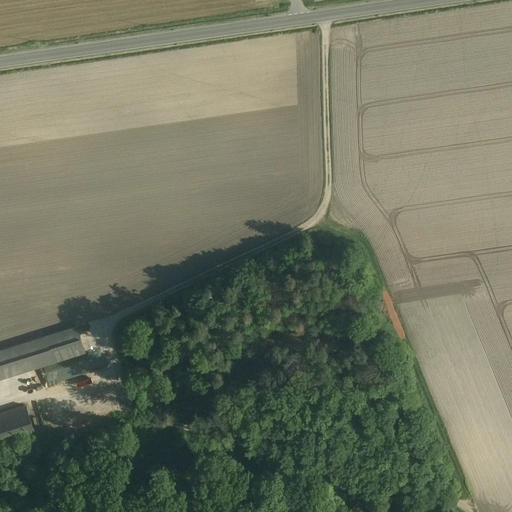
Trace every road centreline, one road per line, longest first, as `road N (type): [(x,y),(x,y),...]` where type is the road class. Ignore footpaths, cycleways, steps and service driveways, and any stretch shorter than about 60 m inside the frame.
road 1 (track): [(324,15),(328,193),(321,215),(105,322),(110,350)]
road 2 (track): [(468,511),(153,419),(129,408),(110,350)]
road 3 (track): [(315,221),(355,236),(368,251),(460,481),(458,504)]
road 4 (secondary): [(301,18),(0,62)]
road 5 (secondary): [(438,0),(301,18)]
